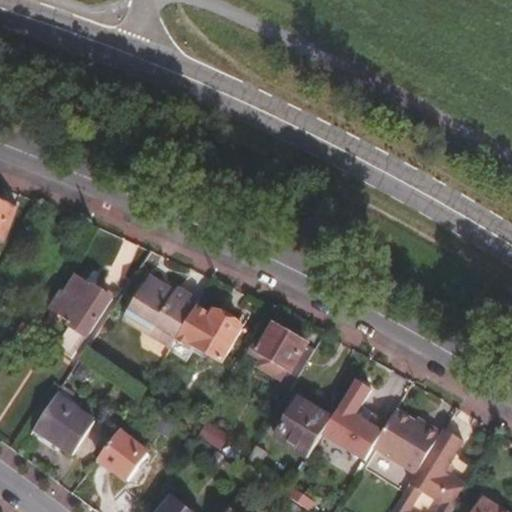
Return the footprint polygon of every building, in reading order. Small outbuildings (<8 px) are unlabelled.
[(0,237),(5,240),(17,209),(0,202),(0,237)] [(113,302),(79,278),(68,296),(65,295),(56,309),(74,322),(70,327),(73,328),(65,342),(78,352),(87,338),(89,339),(113,302)] [(200,306),(202,302),(180,290),(177,295),(152,282),(129,319),(174,348),(179,340),(200,306)] [(216,316),(200,306),(179,340),(190,347),(197,346),(223,363),(244,329),(218,312),(216,316)] [(25,321),(19,330),(36,338),(41,329),(25,321)] [(295,375),(311,347),(278,327),(261,355),(265,358),(260,367),(282,382),(289,372),(295,375)] [(301,380),(318,352),(311,347),(295,375),(301,380)] [(64,392),(36,431),(78,460),(105,420),(64,392)] [(239,434),(253,443),(279,403),(264,394),(239,434)] [(401,409),(404,404),(388,394),(373,417),(389,428),(401,409)] [(312,457),(336,419),(305,401),(283,438),(312,457)] [(253,443),(259,446),(284,407),(279,403),(253,443)] [(421,421),(401,409),(389,428),(378,447),(420,474),(447,433),(432,423),(430,427),(421,421)] [(423,418),(421,421),(430,427),(432,423),(423,418)] [(452,474),(443,469),(447,462),(452,465),(467,441),(449,430),(447,433),(420,474),(396,511),(454,511),(471,486),(452,474)] [(122,432),(102,458),(131,481),(151,454),(122,432)] [(223,437),(217,447),(230,455),(236,445),(223,437)] [(247,467),(260,476),(272,454),(259,446),(247,467)] [(290,496),(312,511),(338,511),(342,507),(324,495),(347,460),(332,449),(309,485),(299,479),(290,496)] [(457,467),(452,465),(447,462),(443,469),(452,474),(457,467)] [(132,486),(115,502),(123,510),(140,495),(132,486)] [(204,511),(181,492),(163,511),(204,511)]
